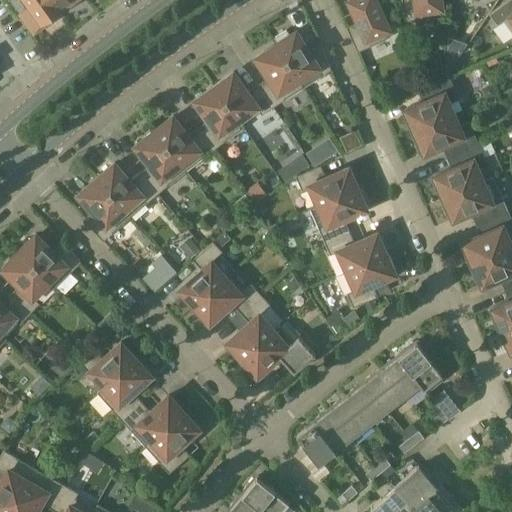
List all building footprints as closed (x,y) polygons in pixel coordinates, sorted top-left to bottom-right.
[(33,34),(55,18),(52,14),(62,7),(56,0),(25,0),(29,5),(18,13),(33,34)] [(346,26),(357,51),(387,38),(383,30),(388,28),(376,0),(348,0),(358,22),(346,26)] [(401,0),(405,20),(437,16),(436,7),(441,6),(440,0),(401,0)] [(511,0),(506,0),(495,9),(489,13),(497,24),(503,20),(511,31),(511,0)] [(287,29),(274,37),(278,42),(275,44),(303,87),(304,86),(322,75),(331,69),(320,44),(308,51),(295,31),(290,34),(287,29)] [(444,77),(465,44),(447,38),(444,77)] [(268,77),(257,84),(272,107),(283,100),(303,87),(275,44),(255,56),(268,77)] [(233,72),(213,85),(243,127),(244,126),(239,119),(256,107),(261,114),(272,107),(257,84),(247,91),(233,72)] [(425,86),(430,98),(405,109),(408,116),(404,117),(411,132),(453,114),(448,102),(457,98),(448,76),(425,86)] [(487,86),(484,93),(487,99),(497,94),(492,84),(487,86)] [(194,99),(208,119),(197,127),(214,149),(224,141),(243,127),(213,85),(194,99)] [(449,142),(454,153),(477,143),(468,122),(458,126),(453,114),(411,132),(418,148),(421,146),(424,153),(449,142)] [(172,115),(153,130),(185,170),(204,156),(214,149),(197,127),(187,134),(172,115)] [(150,164),(140,172),(157,193),(166,185),(185,170),(153,130),(135,145),(150,164)] [(348,153),(362,146),(355,132),(341,138),(348,153)] [(433,183),(440,199),(482,180),(477,168),(487,164),(477,143),(454,153),(459,164),(434,176),(437,182),(433,183)] [(314,150),(307,155),(314,166),(322,161),(314,150)] [(302,153),(295,158),(303,169),(309,164),(302,153)] [(114,162),(96,178),(130,217),(147,202),(157,193),(140,172),(130,180),(114,162)] [(310,208),(357,188),(348,167),(326,177),(320,165),(295,175),(301,189),(309,185),(317,203),(309,207),(310,208)] [(482,180),(440,199),(447,214),(450,213),(453,219),(478,208),(483,219),(506,209),(497,188),(492,176),(482,180)] [(78,194),(94,212),(85,220),(103,240),(108,236),(130,217),(96,178),(78,194)] [(324,241),(349,230),(344,218),(366,208),(357,188),(310,208),(324,241)] [(462,250),(469,265),(511,247),(502,225),(511,221),(506,209),(483,219),(488,231),(463,242),(466,248),(462,250)] [(346,270),(385,253),(376,232),(354,242),(349,230),(324,241),(330,254),(338,251),(346,270)] [(35,234),(18,251),(55,287),(80,261),(62,241),(52,251),(35,234)] [(191,239),(182,248),(190,258),(200,249),(191,239)] [(201,269),(179,289),(194,305),(226,277),(234,269),(220,253),(222,252),(213,241),(192,259),(201,269)] [(482,285),(507,274),(511,285),(511,247),(469,265),(476,280),(479,279),(482,285)] [(19,285),(10,294),(30,313),(39,303),(33,297),(48,282),(54,288),(55,287),(18,251),(2,267),(19,285)] [(346,270),(335,275),(344,294),(347,293),(353,306),(364,301),(368,310),(377,307),(373,297),(378,295),(372,283),(395,274),(385,253),(346,270)] [(143,277),(154,290),(176,271),(161,255),(152,262),(156,266),(143,277)] [(232,302),(240,312),(261,294),(251,283),(240,293),(226,277),(194,305),(209,322),(232,302)] [(10,294),(1,303),(0,302),(0,334),(5,339),(6,338),(0,332),(0,331),(14,317),(20,323),(30,313),(10,294)] [(227,342),(242,358),(274,330),(259,314),(270,304),(261,294),(240,312),(249,322),(227,342)] [(511,299),(492,308),(495,315),(491,316),(498,331),(511,325),(511,299)] [(342,315),(330,322),(338,334),(350,327),(342,315)] [(274,330),(242,358),(257,375),(279,355),(288,365),(294,372),(314,354),(308,347),(298,336),(294,340),(280,324),(274,330)] [(511,351),(511,325),(498,331),(505,347),(508,345),(511,352),(511,351)] [(96,392),(97,393),(136,358),(120,341),(102,358),(94,348),(73,366),(83,377),(90,371),(103,386),(96,392)] [(399,355),(424,388),(442,374),(416,341),(399,355)] [(399,355),(382,368),(404,397),(420,384),(423,388),(424,388),(399,355)] [(97,393),(121,419),(141,401),(133,391),(151,375),(136,358),(97,393)] [(404,397),(382,368),(365,382),(387,410),(404,397)] [(365,382),(348,395),(370,423),(387,410),(365,382)] [(444,390),(434,398),(449,417),(459,410),(458,407),(465,402),(459,394),(452,400),(444,390)] [(468,390),(461,395),(466,401),(472,396),(468,390)] [(121,419),(145,446),(183,411),(168,394),(150,411),(141,401),(121,419)] [(370,423),(348,395),(331,408),(353,437),(370,423)] [(331,408),(314,422),(336,450),(353,437),(331,408)] [(199,428),(183,411),(145,446),(169,472),(189,454),(181,444),(199,428)] [(443,411),(433,419),(438,426),(448,418),(443,411)] [(4,419),(0,424),(0,425),(9,433),(17,423),(11,419),(4,419)] [(336,450),(314,422),(296,435),(318,464),(336,450)] [(418,430),(409,438),(414,445),(423,437),(418,430)] [(98,437),(94,432),(85,440),(89,445),(98,437)] [(409,438),(399,446),(404,452),(414,445),(409,438)] [(0,478),(1,479),(0,481),(0,511),(8,511),(35,467),(16,456),(4,449),(0,455),(0,478)] [(81,461),(85,464),(92,454),(87,451),(81,461)] [(384,457),(375,465),(380,472),(382,471),(390,464),(384,457)] [(375,465),(365,473),(371,480),(380,472),(375,465)] [(413,507),(437,486),(418,465),(394,486),(413,507)] [(35,467),(8,511),(34,511),(41,502),(52,508),(65,485),(53,478),(35,467)] [(257,476),(242,493),(265,511),(280,511),(289,502),(257,476)] [(78,492),(65,485),(52,508),(57,511),(91,511),(94,508),(75,497),(78,492)] [(351,485),(342,494),(347,500),(357,492),(351,485)] [(407,511),(413,507),(394,486),(370,507),(373,511),(407,511)] [(413,507),(416,511),(449,511),(455,507),(437,486),(413,507)] [(229,510),(231,511),(265,511),(242,493),(229,510)] [(94,508),(91,511),(112,511),(98,503),(95,508),(94,508)]
